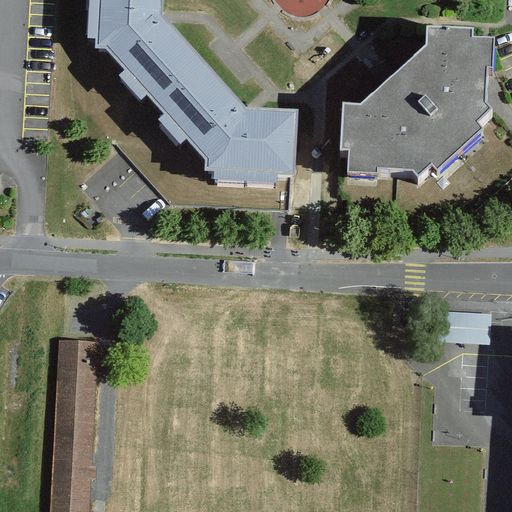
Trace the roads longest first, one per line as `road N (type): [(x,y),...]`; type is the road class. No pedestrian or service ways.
road 1 (residential): [(28,259),(511,279)]
road 2 (residential): [(9,0),(5,133),(32,192),(28,259)]
